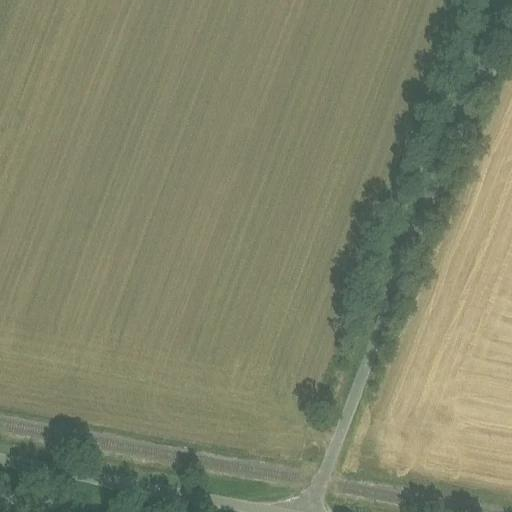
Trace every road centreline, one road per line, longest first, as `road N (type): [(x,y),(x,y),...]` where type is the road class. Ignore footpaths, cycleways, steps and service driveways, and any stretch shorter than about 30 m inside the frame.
road 1 (unclassified): [(310,507),(508,0)]
road 2 (unclassified): [(0,452),(310,507)]
